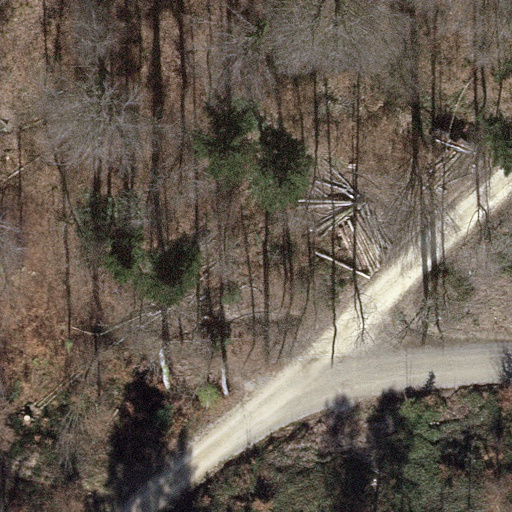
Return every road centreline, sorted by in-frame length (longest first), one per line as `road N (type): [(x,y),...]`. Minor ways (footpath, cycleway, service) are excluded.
road 1 (track): [(511,178),(137,511)]
road 2 (track): [(511,354),(368,372),(268,395)]
